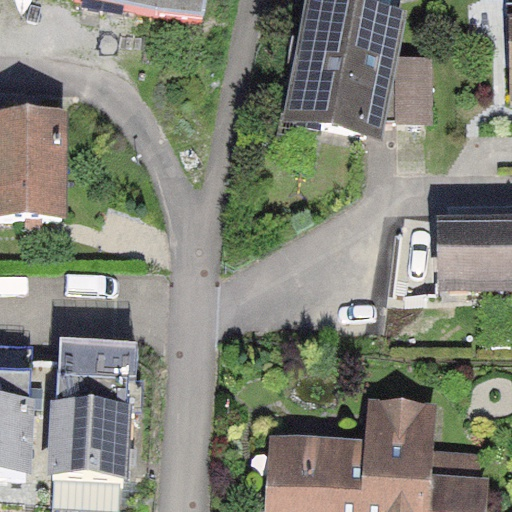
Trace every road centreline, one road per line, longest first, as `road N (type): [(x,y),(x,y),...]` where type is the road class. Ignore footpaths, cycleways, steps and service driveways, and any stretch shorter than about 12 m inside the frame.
road 1 (residential): [(0,73),(98,90),(146,130),(181,206),(199,286),(197,320)]
road 2 (residential): [(197,320),(412,198),(511,192)]
road 3 (residential): [(197,320),(185,511)]
